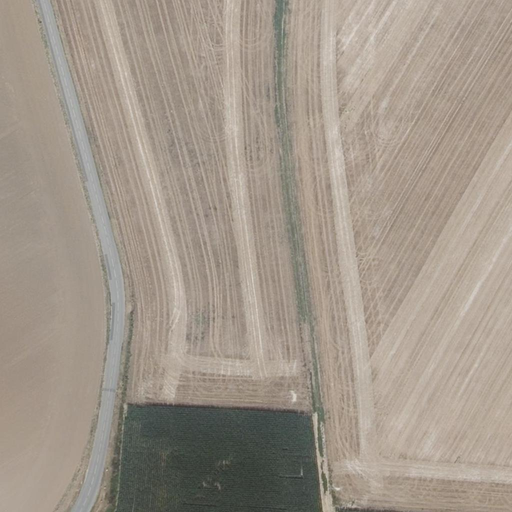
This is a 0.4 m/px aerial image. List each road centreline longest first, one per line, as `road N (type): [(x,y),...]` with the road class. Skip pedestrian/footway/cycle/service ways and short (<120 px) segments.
road 1 (tertiary): [(80,511),(100,443),(119,305),(44,0)]
road 2 (track): [(277,0),(279,111),(322,511)]
